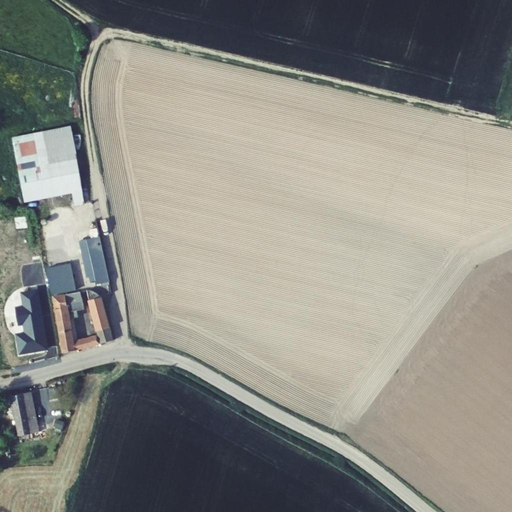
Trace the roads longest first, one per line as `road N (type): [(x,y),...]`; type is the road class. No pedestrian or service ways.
road 1 (tertiary): [(0,381),(122,353),(171,358),(350,452),(427,511)]
road 2 (track): [(131,352),(91,115),(88,81),(99,38),(94,19),(68,0)]
